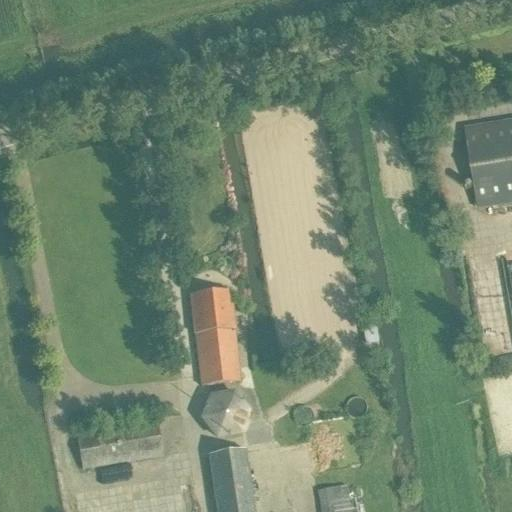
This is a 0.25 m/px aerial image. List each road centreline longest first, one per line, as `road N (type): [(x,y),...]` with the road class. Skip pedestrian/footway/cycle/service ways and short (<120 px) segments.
road 1 (unclassified): [(511,2),(0,142)]
road 2 (track): [(140,104),(208,511)]
road 3 (unknown): [(22,136),(63,371),(119,394),(188,389)]
